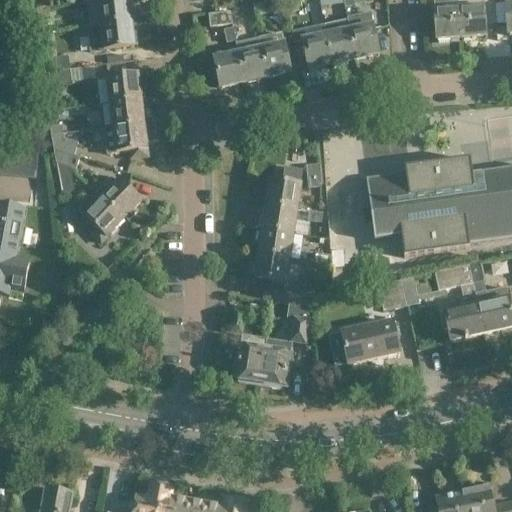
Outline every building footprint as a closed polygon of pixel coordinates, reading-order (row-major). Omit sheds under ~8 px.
[(47,0),(34,0),(36,9),(48,8),(47,0)] [(119,0),(87,4),(90,28),(131,23),(130,21),(134,20),(133,9),(129,9),(127,0),(119,0)] [(283,0),(270,2),(272,15),(285,12),(283,0)] [(355,7),(353,0),(345,0),(343,1),(345,9),(355,7)] [(496,25),(493,0),(485,0),(458,2),(459,10),(461,40),(485,38),(485,26),(496,25)] [(253,12),(251,4),(238,6),(240,15),(253,12)] [(38,19),(50,17),(49,8),(37,10),(38,19)] [(461,40),(459,10),(434,12),(436,41),(461,40)] [(323,24),(320,11),(312,13),(314,25),(323,24)] [(229,13),(208,15),(209,28),(230,26),(229,13)] [(355,61),(349,31),(347,21),(323,26),(325,36),(332,66),(355,61)] [(131,23),(90,28),(88,29),(91,53),(134,48),(133,45),(137,45),(136,33),(132,33),(131,23)] [(378,56),(372,27),(349,31),(355,61),(378,56)] [(234,42),(231,30),(223,32),(225,44),(234,42)] [(281,34),(258,38),(259,40),(261,50),(260,50),(266,79),(290,74),(284,45),(281,34)] [(57,36),(45,38),(47,54),(59,53),(57,36)] [(332,66),(325,36),(302,41),(308,71),(332,66)] [(266,79),(260,50),(261,50),(259,40),(234,45),(235,49),(236,49),(243,84),(266,79)] [(243,84),(236,49),(235,49),(226,51),(227,57),(213,60),(219,89),(243,84)] [(69,57),(47,60),(49,73),(71,70),(69,57)] [(51,85),(73,83),(71,70),(49,73),(51,85)] [(106,76),(109,105),(140,102),(139,97),(143,96),(142,83),(138,84),(137,73),(106,76)] [(95,80),(74,79),(74,91),(94,92),(95,80)] [(109,105),(112,130),(143,127),(140,102),(109,105)] [(50,128),(52,137),(66,135),(64,126),(50,128)] [(143,127),(112,130),(115,154),(130,152),(131,160),(147,158),(143,127)] [(67,140),(66,135),(52,137),(54,150),(75,157),(79,145),(67,140)] [(81,159),(75,157),(54,150),(57,164),(72,169),(77,171),(81,159)] [(511,239),(511,169),(472,175),(470,160),(404,169),(405,174),(365,180),(374,242),(401,238),(404,259),(469,250),(469,245),(511,239)] [(76,194),(72,169),(57,164),(63,197),(76,194)] [(319,166),(306,167),(308,189),(321,188),(319,166)] [(270,181),(266,205),(296,210),(301,179),(285,177),(284,184),(270,181)] [(133,216),(141,208),(138,205),(141,203),(119,181),(116,184),(110,178),(95,194),(101,200),(123,221),(130,214),(133,216)] [(95,194),(78,212),(84,217),(94,227),(89,233),(100,244),(123,221),(101,200),(95,194)] [(0,295),(8,297),(9,289),(23,291),(29,262),(15,259),(25,211),(0,205),(0,295)] [(296,210),(266,205),(262,230),(292,236),(296,210)] [(307,222),(321,224),(322,215),(308,212),(307,222)] [(292,236),(262,230),(258,255),(289,260),(292,236)] [(314,264),(328,266),(329,256),(315,254),(314,264)] [(272,283),(271,288),(265,288),(263,301),(304,308),(306,294),(284,290),(289,260),(258,255),(254,280),(272,283)] [(332,279),(344,278),(344,263),(331,263),(332,279)] [(483,336),(477,306),(473,285),(472,285),(471,279),(468,268),(435,275),(438,293),(461,288),(465,308),(444,313),(450,343),(483,336)] [(472,285),(473,285),(483,283),(482,277),(471,279),(472,285)] [(419,306),(413,279),(401,282),(406,308),(419,306)] [(406,308),(401,282),(378,287),(383,313),(406,308)] [(483,283),(473,285),(477,306),(483,336),(511,330),(511,317),(508,299),(506,289),(485,293),(483,283)] [(242,333),(245,314),(233,312),(230,331),(242,333)] [(308,344),(312,319),(294,316),(291,341),(308,344)] [(341,334),(348,367),(399,356),(392,323),(341,334)] [(174,337),(161,337),(162,357),(175,357),(174,337)] [(259,384),(265,350),(266,341),(242,337),(241,347),(240,346),(235,380),(237,380),(238,384),(246,385),(249,382),(259,384)] [(265,350),(259,384),(270,385),(271,389),(279,391),(282,387),(288,388),(291,369),(293,355),(290,355),(291,345),(266,341),(265,350)] [(420,360),(423,382),(443,379),(439,357),(420,360)] [(165,511),(168,498),(169,498),(171,488),(151,484),(147,500),(135,498),(132,511),(165,511)] [(489,488),(460,495),(464,511),(511,511),(511,504),(502,507),(502,509),(493,511),(489,488)] [(69,511),(73,495),(45,489),(40,511),(69,511)] [(421,511),(418,511),(464,511),(460,495),(435,500),(437,511),(421,511)] [(194,511),(197,503),(169,498),(168,498),(165,511),(194,511)] [(244,511),(246,503),(226,499),(224,509),(223,511),(244,511)]
